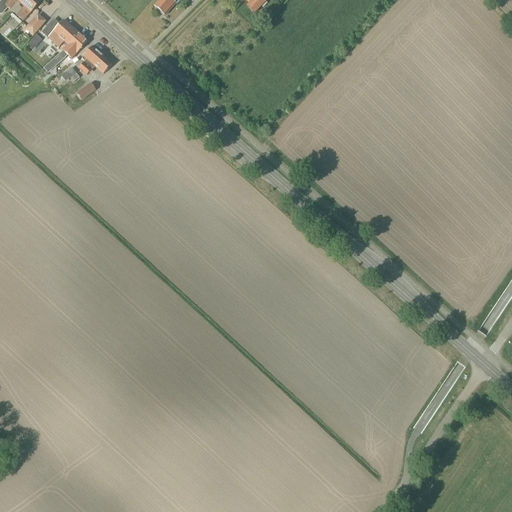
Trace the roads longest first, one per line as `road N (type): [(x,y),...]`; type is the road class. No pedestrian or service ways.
road 1 (secondary): [(486,362),(72,0)]
road 2 (unclassified): [(385,511),(486,362)]
